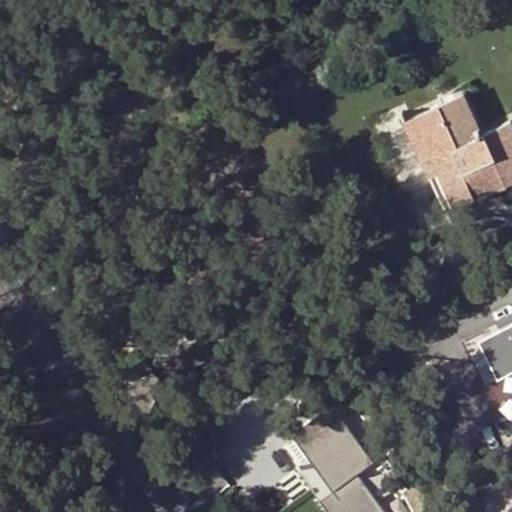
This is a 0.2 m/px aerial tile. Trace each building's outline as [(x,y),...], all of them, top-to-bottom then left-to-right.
[(402,121),(428,176),(447,168),(455,186),(437,194),(444,211),(511,179),(511,128),(509,122),(480,134),(462,94),(402,121)] [(447,168),(428,176),(437,194),(455,186),(447,168)] [(487,342),(480,346),(497,379),(511,371),(511,321),(483,335),(487,342)] [(487,342),(483,335),(476,339),(480,346),(487,342)] [(511,380),(487,393),(502,421),(511,415),(511,380)] [(291,433),(333,491),(338,499),(326,507),(328,511),(384,511),(357,474),(373,462),(335,409),(319,420),(316,416),(291,433)] [(333,491),(320,500),(326,507),(338,499),(333,491)]
